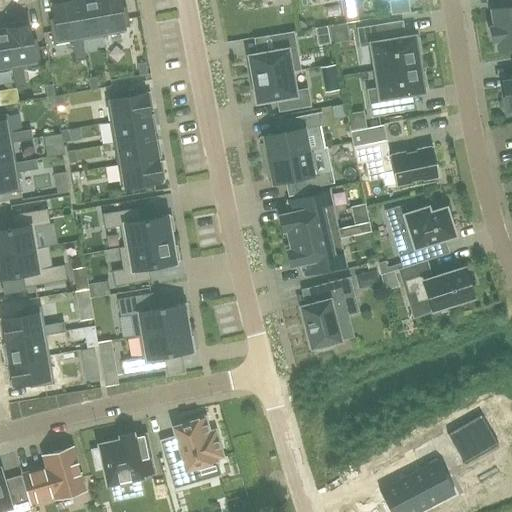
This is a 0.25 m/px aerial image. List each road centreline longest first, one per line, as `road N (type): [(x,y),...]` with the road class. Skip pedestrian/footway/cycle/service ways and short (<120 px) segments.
road 1 (residential): [(261,375),(186,0)]
road 2 (residential): [(511,266),(478,167),(450,0)]
road 3 (residential): [(261,375),(0,434)]
road 4 (residential): [(305,511),(261,375)]
